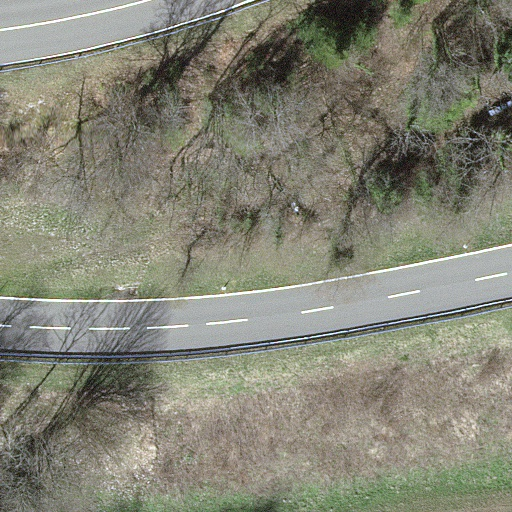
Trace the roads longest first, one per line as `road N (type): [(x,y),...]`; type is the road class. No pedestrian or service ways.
road 1 (track): [(0,257),(223,209),(511,85)]
road 2 (secondary): [(0,324),(222,321),(511,271)]
road 3 (secondary): [(144,0),(0,29)]
